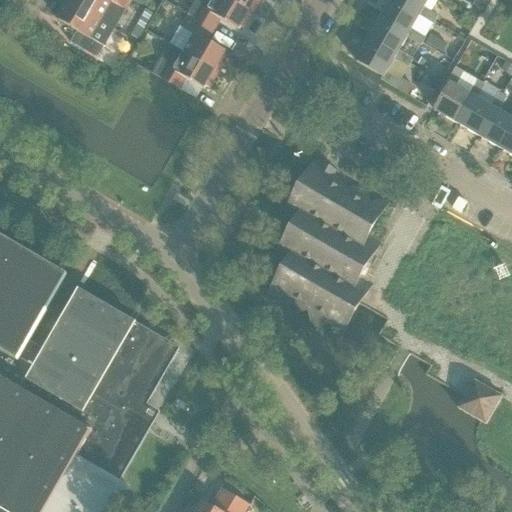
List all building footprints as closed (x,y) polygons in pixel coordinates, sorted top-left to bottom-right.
[(106,47),(116,29),(67,0),(58,16),(62,18),(60,21),(83,34),(76,46),(84,50),(99,59),(106,47)] [(67,0),(116,29),(133,0),(67,0)] [(254,14),(230,0),(197,0),(196,3),(189,15),(216,31),(222,20),(240,30),(242,27),(245,29),(254,14)] [(230,0),(254,14),(262,0),(230,0)] [(424,11),(430,0),(394,0),(393,3),(420,19),(434,27),(438,19),(424,11)] [(485,12),(491,0),(472,0),(471,4),(485,12)] [(393,3),(380,25),(408,41),(421,49),(426,39),(413,32),(420,19),(393,3)] [(182,27),(171,46),(185,54),(185,53),(220,73),(229,57),(226,55),(227,52),(209,42),(216,31),(189,15),(182,27)] [(400,54),(408,41),(380,25),(368,46),(395,62),(409,70),(413,62),(400,54)] [(431,36),(427,44),(444,54),(448,46),(431,36)] [(185,53),(185,54),(171,46),(171,45),(161,63),(154,75),(181,90),(187,79),(206,90),(207,87),(211,89),(220,73),(185,53)] [(388,74),(395,62),(368,46),(357,63),(384,79),(382,81),(397,90),(401,82),(388,74)] [(436,59),(445,64),(448,58),(440,53),(436,59)] [(511,66),(506,63),(502,71),(511,77),(511,66)] [(455,123),(470,97),(457,89),(465,74),(457,70),(448,86),(450,87),(436,112),(455,123)] [(401,82),(398,87),(409,94),(413,87),(403,80),(401,82)] [(477,136),(492,110),(479,102),(487,87),(478,82),(470,97),(455,123),(477,136)] [(498,148),(511,124),(511,120),(500,114),(509,100),(501,95),(492,110),(477,136),(498,148)] [(511,156),(511,124),(498,148),(511,156)] [(335,336),(340,338),(360,303),(370,287),(366,284),(361,292),(353,288),(378,246),(367,239),(387,204),(383,202),(378,210),(363,201),(368,193),(360,188),(355,197),(339,187),(344,179),(316,164),(286,215),(291,219),(296,211),(303,215),(279,257),(283,259),(288,251),(295,255),(270,298),(274,301),(278,293),(295,302),(290,310),(297,314),(302,306),(317,315),(312,323),(316,326),(320,328),(325,320),(339,328),(335,336)] [(416,256),(412,262),(429,273),(449,239),(431,228),(426,237),(423,243),(419,250),(416,256)] [(413,229),(409,235),(423,243),(426,237),(413,229)] [(409,235),(405,241),(419,250),(423,243),(409,235)] [(176,347),(81,292),(47,350),(31,341),(67,279),(0,239),(0,511),(119,511),(135,485),(125,480),(156,425),(136,413),(176,347)] [(449,239),(429,273),(447,283),(467,249),(449,239)] [(405,241),(401,247),(416,256),(419,250),(405,241)] [(401,247),(398,254),(412,262),(416,256),(401,247)] [(467,249),(447,283),(465,293),(485,259),(467,249)] [(398,254),(394,260),(408,269),(412,262),(398,254)] [(485,259),(465,293),(483,304),(503,270),(485,259)] [(394,260),(390,267),(404,276),(408,269),(394,260)] [(396,289),(392,296),(409,307),(429,273),(412,262),(408,269),(404,276),(400,282),(396,289)] [(390,267),(386,274),(400,282),(404,276),(390,267)] [(511,275),(503,270),(483,304),(500,314),(511,294),(511,275)] [(429,273),(409,307),(427,317),(447,283),(429,273)] [(386,274),(382,280),(396,289),(400,282),(386,274)] [(447,283),(427,317),(445,327),(465,293),(447,283)] [(465,293),(445,327),(463,338),(483,304),(465,293)] [(511,294),(500,314),(511,320),(511,294)] [(483,304),(463,338),(481,348),(500,314),(483,304)] [(511,320),(500,314),(481,348),(498,359),(502,352),(506,345),(510,338),(511,335),(511,320)] [(511,348),(506,345),(502,352),(511,357),(511,348)] [(487,427),(503,398),(474,382),(466,397),(458,411),(481,423),(487,427)] [(178,415),(173,426),(206,442),(211,431),(178,415)] [(198,511),(250,511),(253,508),(223,491),(212,508),(204,503),(198,511)]
